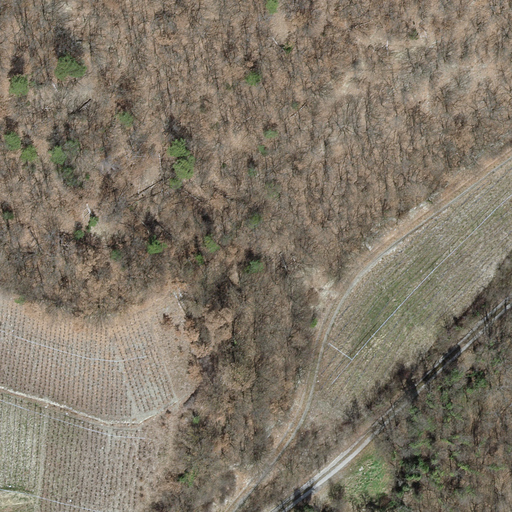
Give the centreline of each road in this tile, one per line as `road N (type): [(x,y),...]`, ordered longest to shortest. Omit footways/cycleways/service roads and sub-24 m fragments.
road 1 (track): [(240,511),(292,453),(315,410),(338,314),(370,264),(511,159)]
road 2 (track): [(511,323),(298,511)]
